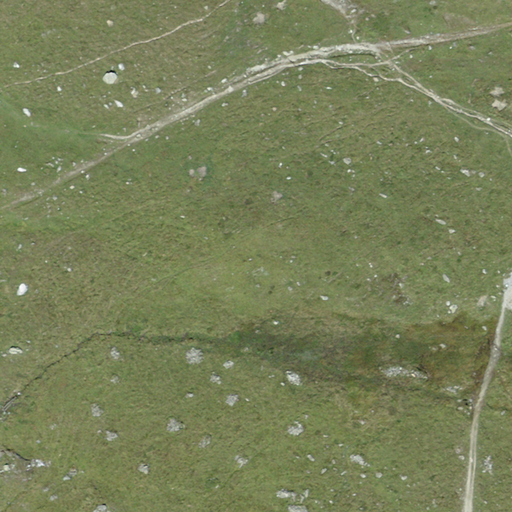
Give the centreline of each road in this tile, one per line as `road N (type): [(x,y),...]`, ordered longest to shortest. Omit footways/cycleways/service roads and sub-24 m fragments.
road 1 (track): [(511,22),(253,67),(135,134)]
road 2 (track): [(470,511),(470,428),(511,279)]
road 3 (track): [(135,134),(0,211)]
